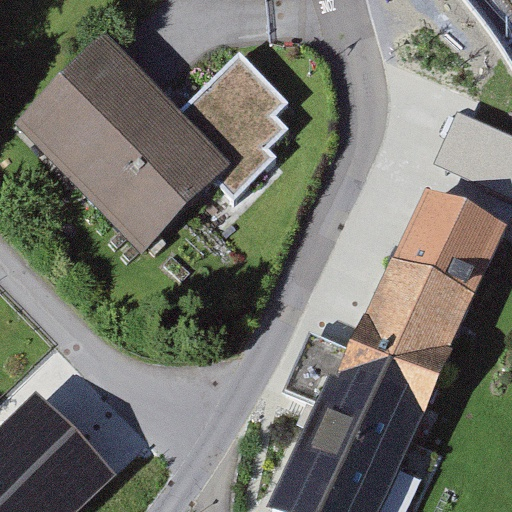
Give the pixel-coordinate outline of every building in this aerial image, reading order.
[(175,115),(108,51),(21,135),(145,262),(221,188),(232,178),(175,115)] [(232,178),(221,188),(234,202),(276,163),(264,150),(284,132),(272,120),(290,104),(243,53),(175,115),(232,178)] [(511,198),(511,166),(462,145),(445,184),(507,211),(511,198)] [(355,360),(313,343),(288,402),(315,412),(271,511),(390,511),(508,244),(433,209),(394,274),(355,360)] [(0,511),(70,511),(9,451),(0,459),(0,511)]
